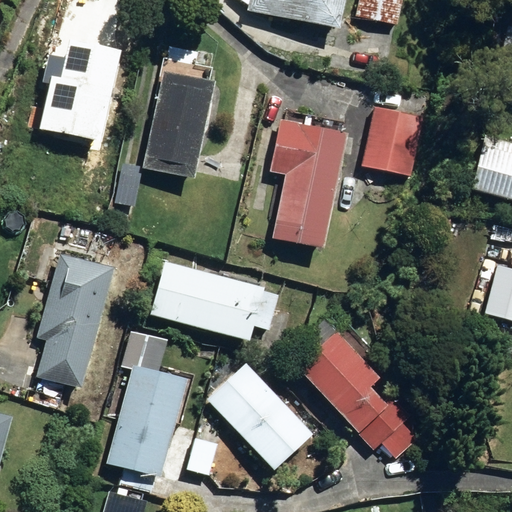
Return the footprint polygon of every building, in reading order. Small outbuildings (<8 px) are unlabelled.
[(249,11),(340,30),(346,0),(240,0),(241,0),(251,3),(249,11)] [(359,0),(356,17),(399,25),(403,0),(359,0)] [(41,129),(101,141),(119,52),(70,42),(62,81),(51,79),(41,129)] [(0,61),(0,88),(12,66),(0,61)] [(144,169),(196,180),(216,81),(164,70),(144,169)] [(364,166),(411,177),(424,117),(376,106),(364,166)] [(277,223),(329,233),(348,134),(281,122),(272,172),(286,174),(277,223)] [(472,188),(511,198),(511,142),(487,136),(472,188)] [(113,202),(135,207),(142,167),(121,163),(113,202)] [(37,376),(82,388),(115,269),(61,254),(38,338),(47,340),(37,376)] [(151,314),(250,342),(265,289),(166,261),(151,314)] [(485,315),(511,321),(511,270),(498,267),(485,315)] [(382,443),(396,459),(417,439),(404,424),(411,416),(392,396),(385,402),(371,387),(381,379),(337,332),(298,368),(374,450),(382,443)] [(107,464),(161,478),(188,378),(134,363),(107,464)] [(208,400),(276,472),(314,435),(246,364),(208,400)] [(0,461),(12,418),(0,414),(0,461)] [(49,429),(58,433),(64,421),(56,417),(49,429)] [(187,471),(210,476),(218,445),(195,439),(187,471)]
